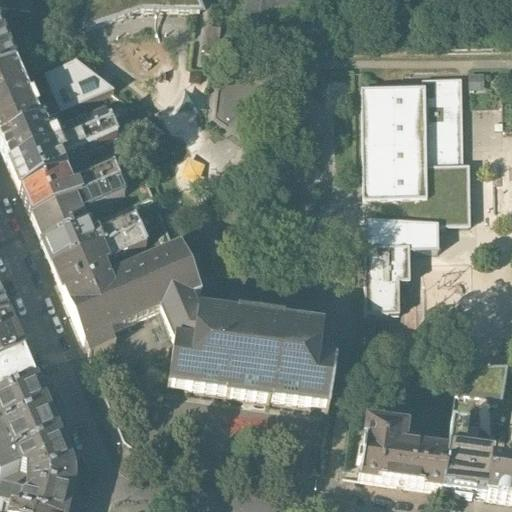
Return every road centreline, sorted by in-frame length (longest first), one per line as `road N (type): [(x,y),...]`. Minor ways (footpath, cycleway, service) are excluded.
road 1 (residential): [(0,224),(106,488)]
road 2 (residential): [(106,488),(272,511)]
